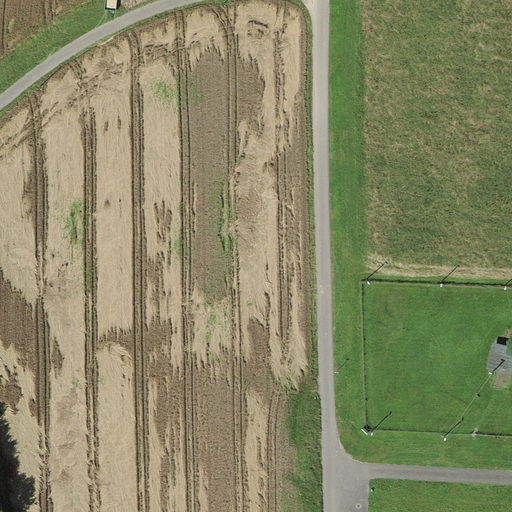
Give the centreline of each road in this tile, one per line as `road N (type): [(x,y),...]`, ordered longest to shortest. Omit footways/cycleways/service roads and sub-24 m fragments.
road 1 (track): [(320,0),(332,511)]
road 2 (track): [(191,0),(142,14),(0,102)]
